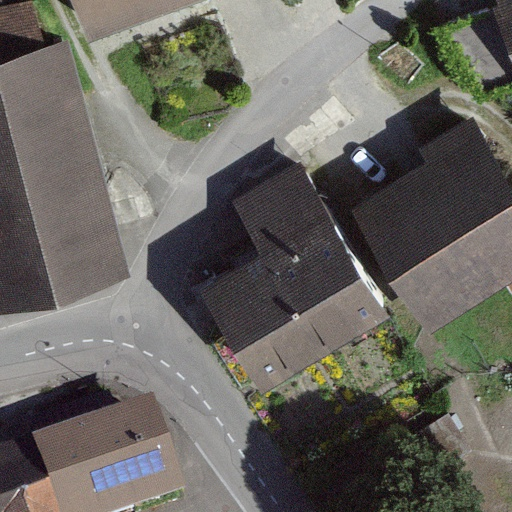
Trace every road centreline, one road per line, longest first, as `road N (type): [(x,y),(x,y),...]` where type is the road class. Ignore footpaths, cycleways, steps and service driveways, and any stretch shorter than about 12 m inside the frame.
road 1 (residential): [(141,348),(176,212),(390,0)]
road 2 (unclassified): [(141,348),(201,397),(285,511)]
road 3 (track): [(511,138),(455,106),(373,112)]
road 4 (unclassified): [(0,366),(105,340),(141,348)]
